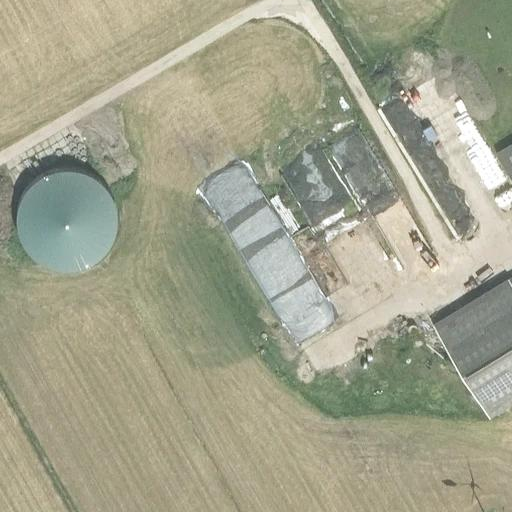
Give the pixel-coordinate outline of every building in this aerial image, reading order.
[(415,82),(445,126),(471,108),(441,64),(415,82)] [(511,163),(511,142),(503,147),(511,163)] [(326,143),(312,150),(328,185),(342,178),(326,143)] [(420,162),(431,189),(462,177),(451,149),(420,162)] [(27,179),(27,217),(41,264),(75,264),(123,250),(123,218),(120,205),(120,220),(104,166),(69,167),(27,179)] [(244,252),(288,231),(268,188),(224,209),(244,252)] [(266,293),(312,275),(296,232),(249,250),(266,293)] [(511,277),(433,324),(437,331),(388,361),(382,352),(251,433),(299,511),(373,511),(500,434),(488,414),(511,399),(511,277)]
